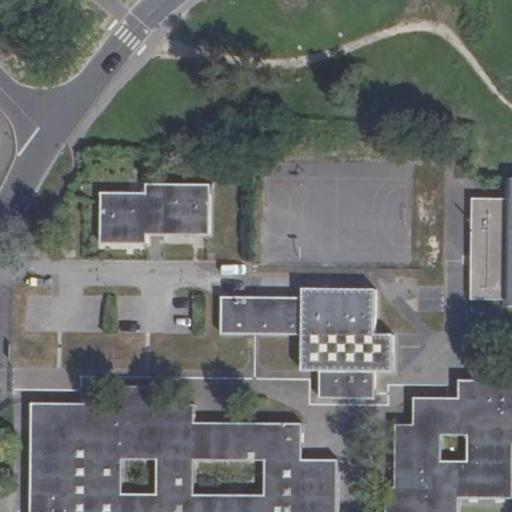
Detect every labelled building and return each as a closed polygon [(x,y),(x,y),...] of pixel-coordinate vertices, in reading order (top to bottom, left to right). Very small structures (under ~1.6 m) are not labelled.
[(511,179),(505,179),(504,198),(471,200),(471,300),(503,300),(504,306),(511,306),(511,179)] [(148,193),(102,193),(103,244),(148,244),(148,236),(211,237),(211,185),(148,186),(148,193)] [(303,299),(224,299),(223,335),(303,336),(303,372),(341,373),(341,399),(376,399),(376,373),(395,373),(394,337),(377,335),(377,291),(304,290),(303,299)] [(511,370),(503,370),(503,378),(458,378),(457,396),(414,395),(413,425),(398,424),(396,488),(388,487),(387,511),(459,511),(460,498),(511,497),(511,370)] [(124,404),(35,404),(33,511),(338,511),(339,460),(303,459),(303,424),(197,423),(197,406),(160,405),(159,388),(124,387),(124,404)]
